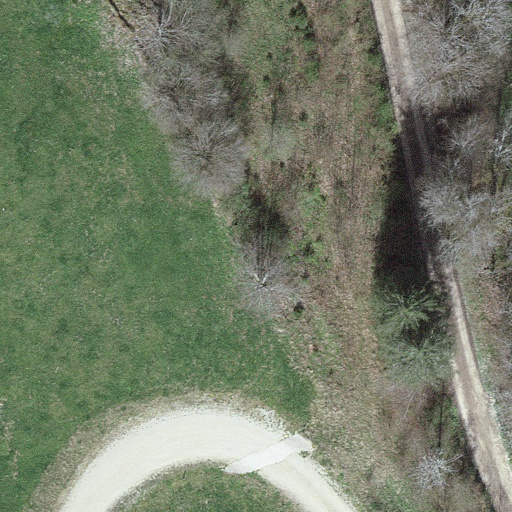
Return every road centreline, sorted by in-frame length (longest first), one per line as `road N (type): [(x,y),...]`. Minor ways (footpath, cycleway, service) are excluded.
road 1 (track): [(511,502),(457,334),(388,0)]
road 2 (track): [(83,511),(92,494),(135,458),(205,438),(256,455),(326,511)]
